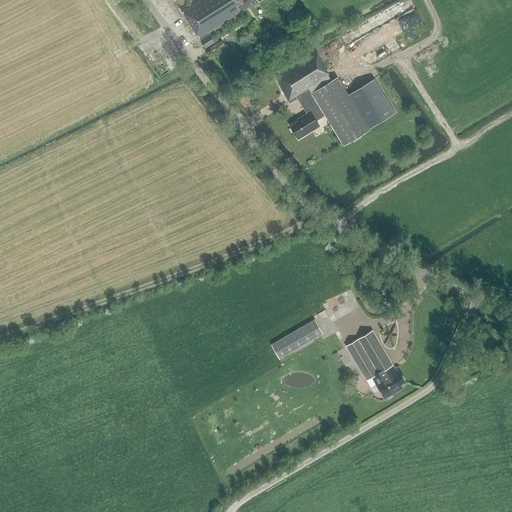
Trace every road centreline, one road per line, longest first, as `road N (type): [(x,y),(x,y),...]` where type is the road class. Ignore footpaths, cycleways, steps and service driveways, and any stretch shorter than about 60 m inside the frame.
road 1 (unclassified): [(511,313),(321,214),(287,183),(147,0)]
road 2 (track): [(0,339),(321,214)]
